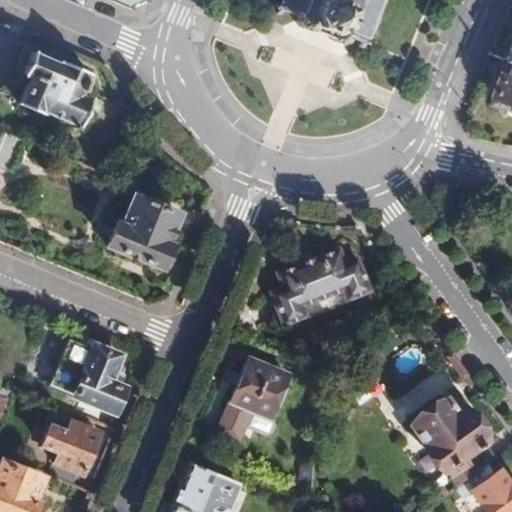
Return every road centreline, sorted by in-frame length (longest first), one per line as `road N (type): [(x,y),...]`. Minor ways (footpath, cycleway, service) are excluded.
road 1 (residential): [(369,176),(511,380)]
road 2 (residential): [(0,270),(193,345)]
road 3 (residential): [(193,345),(261,164)]
road 4 (residential): [(124,511),(193,345)]
road 5 (residential): [(415,155),(477,0)]
road 6 (residential): [(168,58),(22,0)]
road 7 (residential): [(168,58),(205,116),(261,164)]
